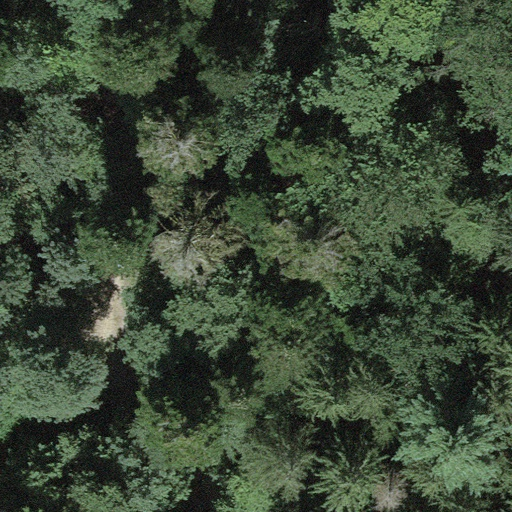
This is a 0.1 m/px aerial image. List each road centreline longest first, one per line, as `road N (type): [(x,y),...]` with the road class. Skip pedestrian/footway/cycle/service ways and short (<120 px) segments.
road 1 (track): [(90,0),(97,284),(91,348),(0,464)]
road 2 (track): [(207,511),(91,348)]
